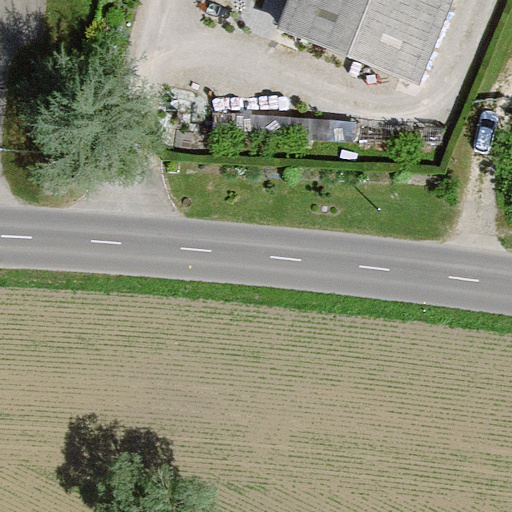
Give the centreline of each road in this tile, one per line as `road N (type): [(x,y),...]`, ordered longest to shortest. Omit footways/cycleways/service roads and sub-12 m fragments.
road 1 (tertiary): [(0,237),(511,285)]
road 2 (track): [(465,280),(488,157),(511,100)]
